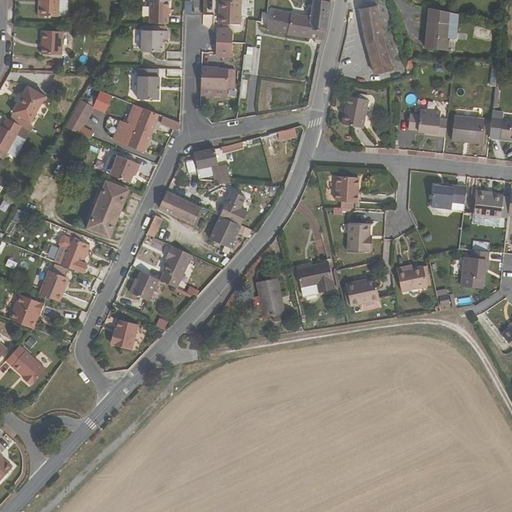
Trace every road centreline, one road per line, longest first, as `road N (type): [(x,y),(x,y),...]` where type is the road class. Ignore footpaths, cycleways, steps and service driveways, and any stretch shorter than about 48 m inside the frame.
road 1 (track): [(160,350),(189,356),(429,322),(474,344),(511,407)]
road 2 (residential): [(309,151),(265,236),(117,395)]
road 3 (residential): [(193,138),(175,150),(81,346),(117,395)]
road 4 (residential): [(316,116),(193,138)]
